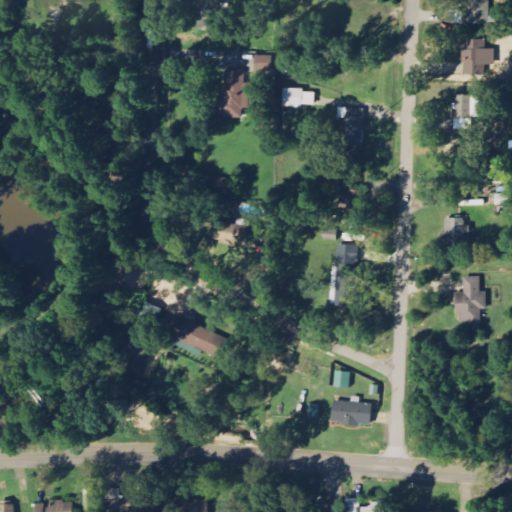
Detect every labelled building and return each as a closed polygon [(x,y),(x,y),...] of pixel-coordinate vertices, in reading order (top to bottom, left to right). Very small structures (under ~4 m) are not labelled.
[(200,0),(199,30),(220,31),(221,0),(200,0)] [(451,23),(489,24),(489,0),(467,0),(467,11),(451,11),(451,23)] [(487,40),(465,40),(465,75),(487,75),(487,40)] [(255,71),(272,71),(273,57),(256,56),(255,71)] [(245,71),(223,71),(222,119),(243,119),(244,109),(251,109),(251,85),(245,85),(245,71)] [(316,108),(316,93),(305,93),(305,90),(285,89),(284,107),(316,108)] [(480,118),(480,97),(457,96),(456,130),(473,130),(473,118),(480,118)] [(345,119),(346,147),(366,147),(364,109),(339,110),(339,119),(345,119)] [(213,194),(227,195),(227,179),(213,179),(213,194)] [(446,220),(447,242),(469,242),(468,219),(446,220)] [(250,222),(238,220),(237,225),(229,224),(228,234),(249,236),(250,222)] [(332,306),(351,307),(352,289),(360,289),(361,246),(339,245),(339,266),(333,266),(332,306)] [(459,325),(483,324),(482,310),(488,309),(487,293),(482,293),(482,277),(465,278),(465,293),(457,293),(459,325)] [(219,357),(227,337),(181,320),(174,339),(219,357)] [(353,374),(337,372),(335,387),(351,389),(353,374)] [(373,427),(374,404),(335,402),(334,425),(373,427)] [(208,511),(208,498),(183,499),(183,511),(208,511)] [(360,499),(346,499),(346,511),(387,511),(387,503),(370,503),(371,507),(361,507),(360,499)] [(37,511),(75,511),(75,501),(52,501),(52,504),(37,504),(37,511)]
